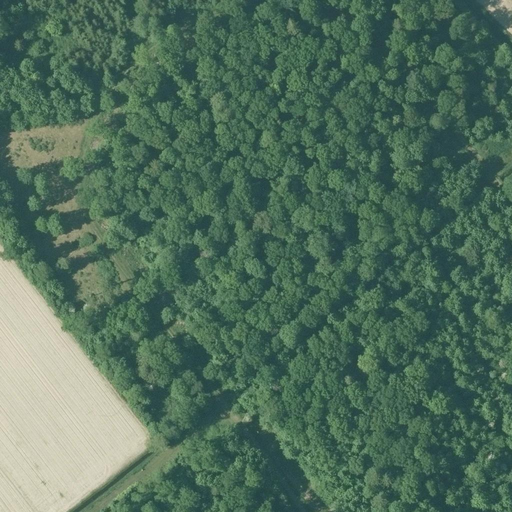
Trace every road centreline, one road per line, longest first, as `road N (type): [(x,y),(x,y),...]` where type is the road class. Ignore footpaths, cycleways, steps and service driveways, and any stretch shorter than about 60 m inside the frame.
road 1 (track): [(511,201),(384,42),(363,23),(312,2),(219,10),(157,43),(114,86),(80,165),(83,211),(302,511)]
road 2 (track): [(92,511),(227,408)]
